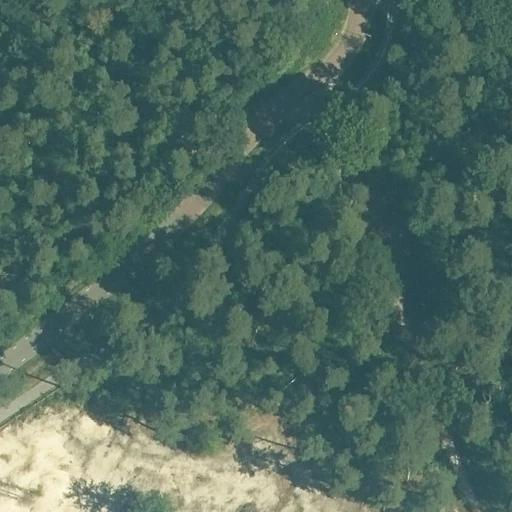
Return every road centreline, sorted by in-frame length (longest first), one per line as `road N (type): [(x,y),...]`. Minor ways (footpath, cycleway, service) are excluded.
road 1 (tertiary): [(361,0),(362,23),(346,53),(264,122),(183,222),(0,372)]
road 2 (track): [(334,108),(386,277),(475,511)]
